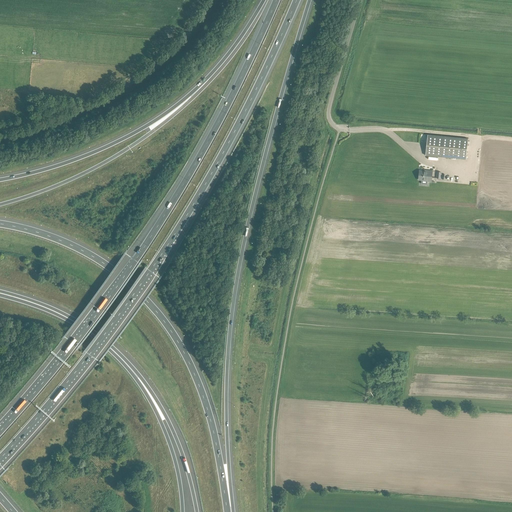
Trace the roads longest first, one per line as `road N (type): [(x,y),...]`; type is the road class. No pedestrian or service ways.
road 1 (motorway): [(0,458),(53,400),(169,242),(234,134),(297,0)]
road 2 (motorway): [(231,511),(226,388),(237,276),(309,0)]
road 3 (motorway): [(276,0),(159,225),(0,431)]
road 4 (motorway): [(227,511),(200,388),(147,299),(87,252),(0,224)]
road 5 (motorway): [(263,0),(203,82),(166,112),(96,151),(0,179)]
road 6 (motorway): [(196,511),(167,418),(131,365),(82,322),(0,291)]
road 7 (motorway): [(183,511),(166,433),(126,365),(74,322),(0,295)]
road 8 (unclassified): [(0,139),(117,91),(179,44),(211,0)]
road 9 (unclassified): [(339,130),(327,111),(360,0)]
road 10 (track): [(511,139),(384,129)]
